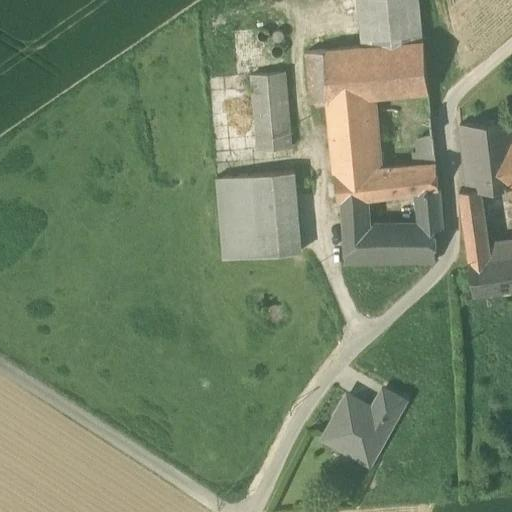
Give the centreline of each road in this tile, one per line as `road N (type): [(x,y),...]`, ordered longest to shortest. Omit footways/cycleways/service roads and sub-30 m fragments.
road 1 (unclassified): [(511,50),(446,109),(450,258),(318,385),(256,511)]
road 2 (unclassified): [(0,365),(227,511)]
